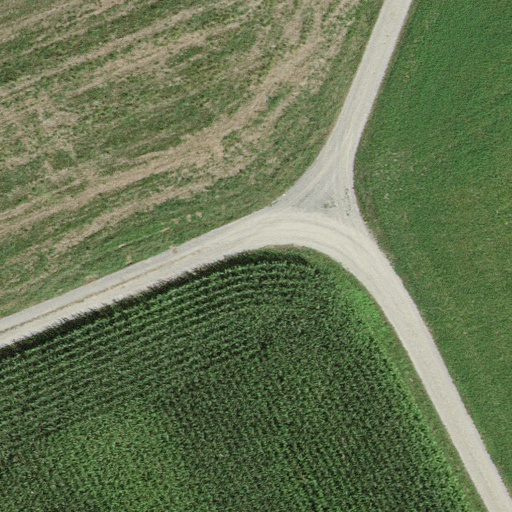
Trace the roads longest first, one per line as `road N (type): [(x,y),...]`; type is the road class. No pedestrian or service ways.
road 1 (track): [(511,510),(359,244),(309,219),(267,215),(0,324)]
road 2 (track): [(388,0),(309,219)]
